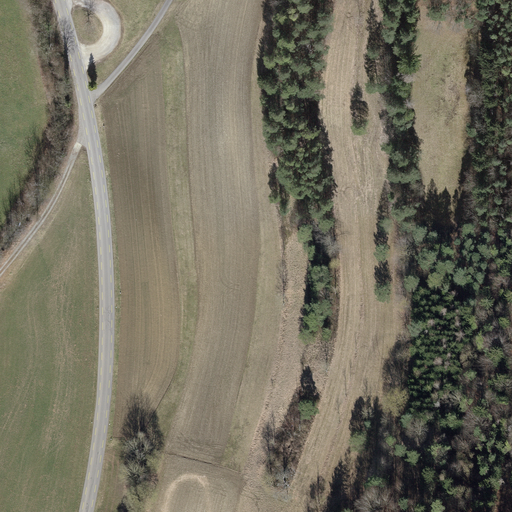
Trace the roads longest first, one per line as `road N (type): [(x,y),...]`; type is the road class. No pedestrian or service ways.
road 1 (primary): [(60,0),(94,141),(110,267),(104,409),(88,511)]
road 2 (track): [(86,104),(44,213),(0,271)]
road 3 (track): [(511,367),(505,511)]
